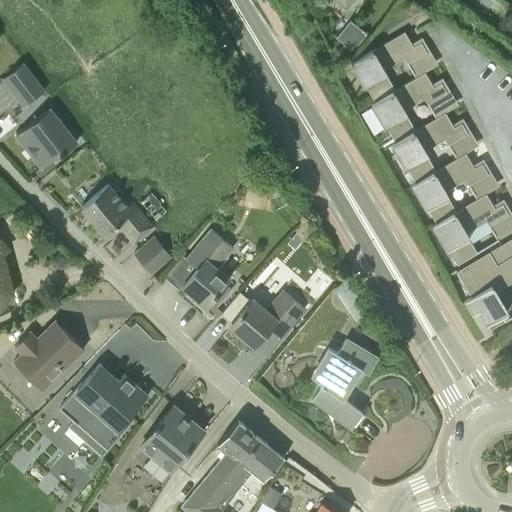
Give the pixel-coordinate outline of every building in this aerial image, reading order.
[(336,0),(338,1),(347,8),(353,0),(336,0)] [(471,15),(464,25),(477,36),(485,25),(471,15)] [(379,79),(379,77),(367,58),(388,46),(398,63),(400,62),(394,52),(413,41),(406,30),(400,34),(390,19),(335,52),(351,77),(353,76),(362,92),(405,66),(404,64),(379,79)] [(385,134),(428,108),(427,107),(403,121),(390,101),(411,88),(422,105),(423,104),(417,94),(436,83),(430,72),(423,77),(414,61),(362,92),(359,94),(374,120),(376,119),(385,134)] [(23,106),(44,89),(23,62),(2,78),(23,106)] [(426,163),(425,162),(414,143),(434,131),(445,147),(446,146),(440,136),(459,125),(453,115),(446,119),(437,103),(428,108),(385,134),(382,136),(397,162),(399,161),(408,176),(451,151),(450,149),(426,163)] [(41,167),(59,153),(61,154),(77,142),(49,107),(15,134),(41,167)] [(436,222),(455,211),(444,190),(465,179),(468,184),(487,173),(482,164),(474,168),(467,156),(465,152),(436,170),(415,182),(411,184),(427,210),(428,209),(436,222)] [(133,243),(154,225),(133,200),(128,204),(124,199),(125,198),(114,184),(82,209),(104,235),(117,224),(123,231),(133,243)] [(463,231),(486,218),(488,224),(507,213),(502,205),(494,209),(486,194),(455,211),(436,222),(432,225),(442,242),(446,249),(448,248),(456,263),(475,252),(463,231)] [(211,228),(187,257),(186,258),(197,267),(182,285),(206,306),(226,282),(231,277),(218,266),(234,247),(211,228)] [(287,242),(294,248),(303,238),(296,232),(287,242)] [(154,236),(133,253),(150,273),(171,256),(154,236)] [(0,307),(13,294),(2,253),(8,248),(0,239),(0,307)] [(511,254),(493,265),(486,252),(452,271),(466,297),(461,300),(466,309),(471,306),(482,325),(502,314),(491,293),(511,281),(511,282),(511,254)] [(233,288),(226,282),(206,306),(219,317),(224,311),(218,307),(233,288)] [(266,307),(254,297),(229,325),(253,346),(269,328),(280,338),(305,308),(282,288),(266,307)] [(84,348),(56,320),(55,319),(37,337),(30,330),(14,346),(21,353),(13,361),(42,390),(84,348)] [(344,339),(337,352),(327,346),(310,374),(322,383),(312,398),(313,399),(313,398),(314,399),(347,422),(345,424),(349,427),(350,426),(351,427),(362,412),(341,396),(351,382),(360,367),(369,372),(378,358),(344,339)] [(148,395),(125,375),(124,374),(118,380),(99,363),(82,382),(81,382),(59,407),(90,434),(84,440),(101,455),(133,419),(130,415),(148,395)] [(170,471),(204,430),(173,404),(153,428),(154,429),(140,446),(170,471)] [(287,453),(287,452),(283,456),(259,437),(238,419),(217,443),(226,451),(181,506),(188,511),(222,511),(221,511),(245,479),(252,470),(265,480),(284,457),(287,453)] [(261,501),(262,502),(263,502),(269,506),(277,494),(268,488),(261,501)] [(278,511),(269,506),(263,502),(262,502),(255,511),(278,511)] [(337,511),(322,502),(315,511),(337,511)]
